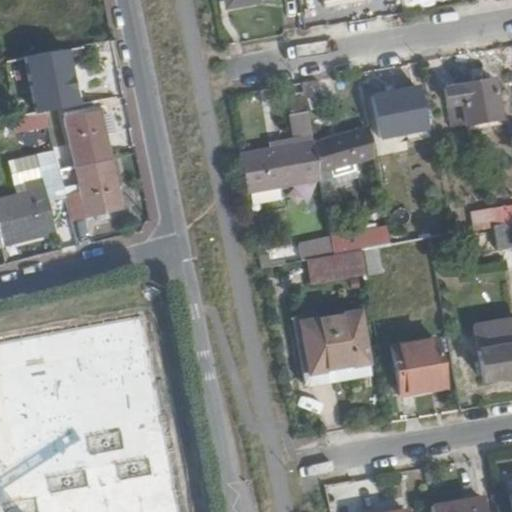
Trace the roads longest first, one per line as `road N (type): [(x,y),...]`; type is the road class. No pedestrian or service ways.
road 1 (residential): [(237,70),(511,21)]
road 2 (residential): [(237,511),(181,247)]
road 3 (residential): [(181,247),(130,0)]
road 4 (residential): [(305,466),(511,429)]
road 5 (residential): [(0,294),(181,247)]
